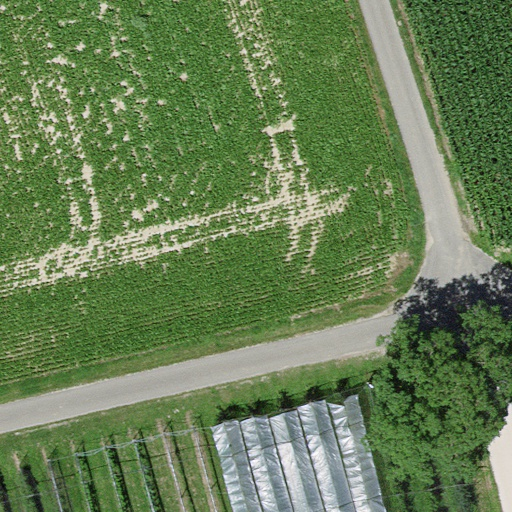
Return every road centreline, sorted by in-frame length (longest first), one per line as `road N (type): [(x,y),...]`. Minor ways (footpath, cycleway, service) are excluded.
road 1 (track): [(0,417),(511,297)]
road 2 (track): [(381,0),(511,462)]
